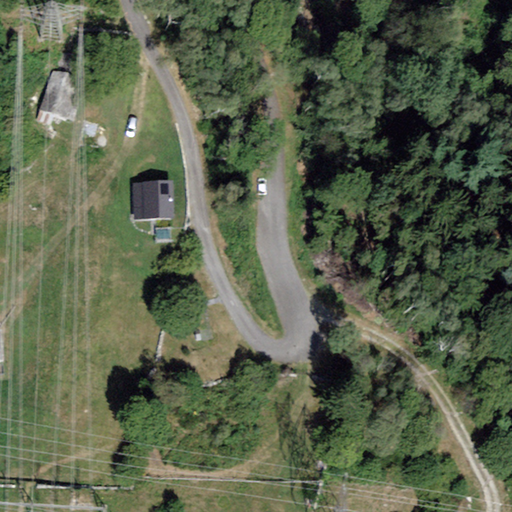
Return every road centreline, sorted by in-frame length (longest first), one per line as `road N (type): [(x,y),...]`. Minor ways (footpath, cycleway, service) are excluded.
road 1 (unclassified): [(245,0),(270,103),(265,180),(275,268),(302,337),(282,350),(260,342),(212,263),(179,104),(128,0)]
road 2 (track): [(289,307),(325,313),(385,342),(424,374),(477,462),(493,511)]
